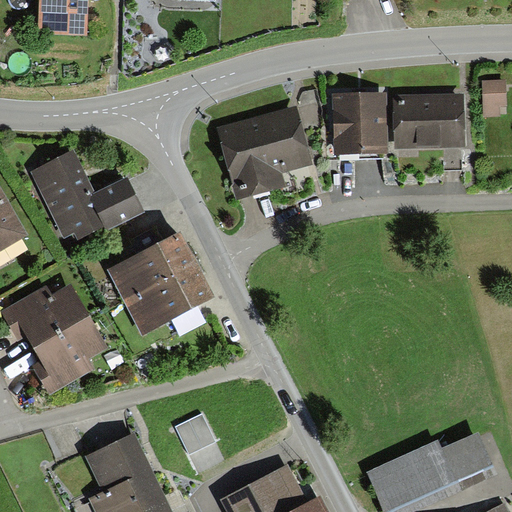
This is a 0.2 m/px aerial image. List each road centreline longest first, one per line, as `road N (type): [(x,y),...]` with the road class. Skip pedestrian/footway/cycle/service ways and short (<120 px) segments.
road 1 (tertiary): [(138,102),(283,57),(511,39)]
road 2 (unclassified): [(138,102),(268,360)]
road 3 (residential): [(0,431),(268,360)]
road 4 (unclassified): [(268,360),(348,511)]
road 5 (tertiary): [(0,109),(37,115),(138,102)]
